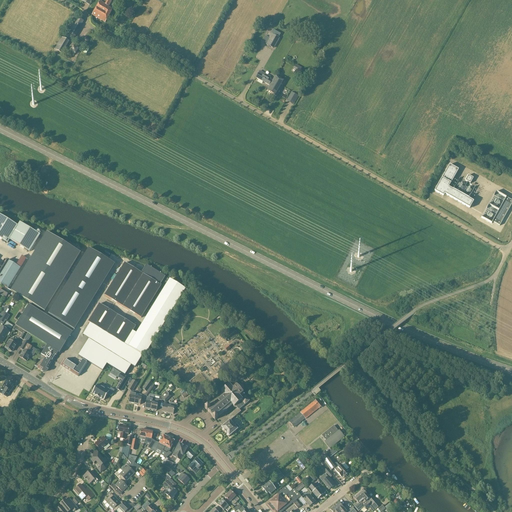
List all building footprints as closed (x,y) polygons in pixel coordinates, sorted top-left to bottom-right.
[(100,1),(96,8),(92,15),(105,23),(112,10),(107,7),(108,6),(109,6),(112,1),(109,0),(107,0),(105,4),(100,1)] [(74,23),(68,33),(64,39),(62,37),(54,50),(62,54),(73,36),(75,38),(81,27),(83,23),(78,20),(76,24),(74,23)] [(274,49),(280,38),(271,34),(265,45),(274,49)] [(67,52),(73,56),(75,54),(75,55),(79,49),(73,45),(73,46),(71,45),(67,52)] [(271,81),(272,80),(269,79),(271,77),(260,71),(256,78),(269,85),(270,86),(272,81),(271,81)] [(269,85),(270,86),(267,91),(276,96),(284,82),(275,77),(272,81),(272,80),(271,81),(272,81),(270,86),(269,85)] [(291,93),(289,97),(296,101),(299,97),(291,93)] [(449,165),(442,179),(434,192),(443,197),(445,195),(470,209),(474,202),(468,199),(461,195),(453,190),(448,188),(458,170),(449,165)] [(468,175),(465,181),(468,183),(470,184),(473,178),(468,175)] [(511,204),(511,201),(507,198),(499,211),(493,223),(500,226),(511,204)] [(18,226),(5,218),(0,214),(0,238),(8,243),(10,240),(30,252),(31,250),(30,250),(39,234),(20,222),(18,226)] [(29,261),(23,270),(11,291),(45,312),(64,282),(81,253),(47,232),(29,261)] [(105,250),(102,256),(89,248),(72,276),(98,292),(115,264),(118,258),(105,250)] [(18,265),(22,267),(27,258),(23,256),(18,265)] [(0,284),(8,289),(21,268),(7,260),(0,271),(0,284)] [(146,265),(141,273),(125,263),(104,296),(141,318),(162,286),(160,285),(165,277),(146,265)] [(88,339),(74,362),(78,365),(82,358),(103,371),(107,364),(132,379),(138,369),(135,368),(142,356),(144,357),(185,290),(170,280),(128,347),(125,344),(136,327),(136,326),(99,304),(88,322),(90,323),(83,335),(88,339)] [(93,300),(67,284),(48,314),(75,330),(93,300)] [(3,287),(0,292),(0,295),(5,298),(10,291),(3,287)] [(29,305),(15,326),(23,331),(28,334),(24,340),(25,341),(28,342),(32,336),(47,346),(38,359),(41,361),(41,362),(37,368),(42,371),(42,372),(44,373),(46,373),(48,371),(48,370),(47,369),(52,361),(58,353),(59,354),(74,331),(70,328),(68,329),(29,305)] [(4,308),(0,313),(0,315),(3,317),(9,307),(8,307),(4,308)] [(5,325),(3,328),(1,326),(0,328),(0,344),(1,345),(9,331),(10,329),(5,325)] [(23,341),(24,340),(28,334),(23,331),(21,333),(22,334),(19,338),(23,341)] [(245,334),(241,337),(246,343),(250,339),(245,334)] [(12,338),(10,341),(9,340),(6,345),(7,345),(5,348),(12,352),(17,345),(16,345),(18,342),(12,338)] [(20,349),(23,350),(19,357),(27,362),(31,355),(30,354),(33,348),(28,345),(29,343),(25,341),(20,349)] [(61,366),(72,373),(76,367),(65,360),(61,366)] [(113,369),(110,374),(117,378),(117,376),(119,377),(119,378),(122,380),(117,389),(120,392),(128,379),(113,369)] [(249,381),(254,376),(250,371),(245,375),(249,381)] [(3,386),(0,391),(0,393),(7,398),(10,393),(8,392),(9,390),(11,391),(16,382),(8,377),(3,386)] [(133,380),(127,389),(132,392),(138,383),(133,380)] [(149,380),(142,389),(147,392),(153,383),(149,380)] [(105,386),(104,388),(98,384),(93,393),(97,395),(97,396),(100,397),(104,400),(105,400),(108,394),(111,395),(115,390),(111,388),(111,389),(105,386)] [(245,397),(244,395),(245,395),(243,393),(243,392),(244,391),(244,390),(244,389),(244,388),(244,387),(243,387),(243,386),(242,386),(242,385),(241,385),(240,385),(239,385),(238,385),(237,386),(237,385),(236,385),(235,384),(231,387),(230,385),(221,392),(223,394),(208,406),(205,408),(207,412),(208,411),(213,417),(212,417),(215,421),(218,418),(232,405),(234,407),(236,410),(239,410),(245,405),(250,401),(246,397),(245,397)] [(128,403),(134,404),(135,401),(136,397),(136,394),(130,393),(128,403)] [(169,394),(163,400),(165,402),(171,396),(169,394)] [(150,409),(151,410),(152,402),(153,400),(153,399),(147,398),(145,408),(148,409),(148,410),(150,410),(150,409)] [(152,402),(151,410),(152,411),(153,411),(154,410),(157,411),(159,400),(153,399),(153,400),(152,402)] [(294,428),(305,418),(305,419),(319,408),(319,409),(323,406),(317,399),(300,413),(301,413),(289,422),(294,428)] [(170,403),(169,406),(168,413),(173,414),(175,407),(176,408),(177,404),(170,403)] [(239,410),(236,410),(220,423),(222,427),(221,428),(229,437),(238,430),(240,428),(237,424),(234,426),(231,422),(231,421),(231,420),(241,412),(239,410)] [(125,440),(126,434),(129,434),(130,427),(120,425),(118,432),(121,433),(119,439),(125,440)] [(334,426),(322,436),(326,441),(338,431),(334,426)] [(141,430),(140,437),(139,439),(145,440),(146,438),(147,431),(141,430)] [(330,449),(344,437),(339,431),(325,442),(330,449)] [(163,435),(159,444),(156,442),(151,450),(154,452),(156,449),(162,452),(169,438),(163,435)] [(131,446),(133,437),(128,436),(127,441),(125,440),(124,445),(131,446)] [(95,444),(101,451),(103,449),(103,448),(109,444),(104,437),(99,441),(95,444)] [(162,462),(166,458),(171,454),(169,452),(170,449),(174,441),(169,438),(162,452),(166,453),(164,457),(163,457),(165,459),(162,462)] [(168,459),(166,458),(162,462),(161,463),(165,465),(164,466),(170,469),(172,466),(174,464),(177,466),(178,463),(179,463),(180,461),(183,456),(187,448),(179,444),(175,452),(172,457),(171,460),(168,459)] [(344,464),(340,467),(337,463),(334,463),(330,457),(337,452),(334,447),(331,449),(332,450),(321,458),(330,471),(334,468),(336,470),(341,478),(343,476),(344,477),(345,477),(346,477),(348,475),(348,474),(349,474),(346,471),(349,468),(345,464),(344,464)] [(190,450),(185,455),(190,460),(195,455),(190,450)] [(94,458),(91,461),(101,473),(105,469),(102,465),(107,461),(105,459),(103,460),(98,453),(94,455),(94,458)] [(197,459),(188,467),(196,475),(202,469),(200,467),(203,465),(197,459)] [(122,472),(129,478),(135,473),(134,472),(136,470),(132,466),(132,465),(129,468),(128,466),(126,468),(124,467),(123,467),(121,469),(121,470),(123,472),(122,472)] [(144,475),(148,471),(146,468),(139,473),(143,477),(145,475),(144,475)] [(324,471),(330,478),(333,475),(327,468),(324,471)] [(361,473),(365,479),(369,476),(365,469),(361,473)] [(280,479),(284,476),(280,470),(275,473),(280,479)] [(92,474),(90,471),(83,477),(90,484),(95,480),(96,482),(101,479),(95,472),(92,474)] [(129,478),(122,472),(119,475),(117,472),(115,475),(121,480),(122,479),(123,481),(124,480),(126,481),(129,478)] [(164,497),(166,495),(172,500),(174,497),(173,497),(177,493),(174,490),(176,488),(175,487),(176,485),(170,479),(172,477),(168,473),(166,476),(167,477),(164,479),(166,481),(163,485),(166,488),(161,494),(164,497)] [(185,476),(183,478),(180,475),(177,479),(180,481),(185,486),(190,480),(185,476)] [(323,482),(329,490),(332,487),(333,488),(334,487),(334,485),(335,485),(328,477),(323,482)] [(121,480),(115,486),(113,483),(110,486),(115,490),(117,488),(122,492),(128,487),(126,485),(128,483),(126,481),(124,480),(123,481),(122,479),(121,480)] [(277,482),(272,486),(269,483),(262,489),(267,495),(269,493),(270,494),(275,490),(280,486),(277,482)] [(295,488),(299,492),(305,486),(302,482),(295,488)] [(319,488),(318,488),(314,484),(309,488),(313,492),(313,493),(318,499),(319,498),(320,499),(321,498),(321,497),(323,494),(321,491),(321,490),(319,488)] [(88,501),(92,498),(94,496),(88,488),(85,491),(80,485),(74,490),(82,500),(85,498),(88,501)] [(270,503),(267,505),(272,511),(271,511),(282,511),(293,503),(296,501),(301,497),(297,492),(294,489),(290,492),(286,487),(280,492),(278,493),(279,495),(270,503)] [(367,492),(365,493),(363,490),(358,494),(363,500),(369,507),(370,507),(374,511),(381,505),(374,497),(371,500),(368,496),(369,495),(370,494),(368,492),(367,492)] [(230,503),(230,502),(234,506),(236,503),(233,500),(236,497),(231,492),(225,498),(230,503)] [(117,499),(114,496),(111,494),(105,501),(107,503),(105,505),(106,506),(107,507),(108,508),(110,506),(117,499)] [(363,500),(358,494),(354,497),(359,504),(358,505),(355,507),(358,511),(364,507),(366,510),(369,507),(363,500)] [(303,495),(298,500),(301,503),(304,506),(307,504),(309,507),(312,505),(313,506),(315,504),(315,503),(315,502),(309,495),(306,498),(303,495)] [(60,504),(61,506),(66,511),(68,511),(72,509),(74,511),(77,509),(71,501),(68,503),(65,499),(60,504)] [(120,503),(117,499),(110,506),(113,510),(114,510),(116,511),(119,509),(118,507),(119,506),(118,505),(120,503)] [(218,505),(221,509),(224,511),(225,509),(228,511),(231,509),(228,506),(222,500),(218,505)] [(119,506),(118,507),(119,509),(122,511),(125,511),(128,510),(131,507),(129,505),(125,501),(124,503),(121,501),(120,502),(120,503),(118,505),(119,506)] [(138,503),(134,508),(138,511),(142,507),(138,503)] [(159,511),(156,508),(155,510),(149,503),(144,508),(147,511),(159,511)] [(356,511),(352,507),(346,511),(339,503),(335,507),(339,511),(356,511)] [(390,503),(385,507),(388,511),(391,511),(395,509),(390,503)]
